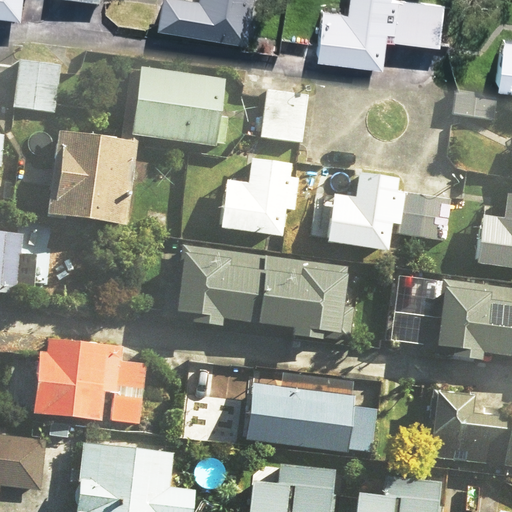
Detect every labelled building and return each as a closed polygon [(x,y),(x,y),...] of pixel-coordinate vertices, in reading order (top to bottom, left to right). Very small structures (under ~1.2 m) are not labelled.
[(0,0),(0,12),(24,16),(25,0),(0,0)] [(256,0),(166,0),(162,24),(249,40),(256,0)] [(351,0),(350,10),(327,7),(320,55),(386,65),(390,37),(441,44),(447,3),(426,0),(351,0)] [(511,36),(507,36),(500,84),(511,85),(511,36)] [(62,65),(20,60),(13,108),(55,114),(62,65)] [(229,79),(144,66),(143,71),(133,69),(124,133),(219,147),(229,79)] [(314,94),(267,89),(262,138),(308,144),(314,94)] [(496,94),(456,90),(454,115),(493,119),(496,94)] [(60,133),(52,214),(94,218),(129,224),(141,142),(105,134),(60,133)] [(252,183),(231,180),(224,228),(286,237),(290,209),(297,210),(302,178),(293,177),(294,164),(255,159),(252,183)] [(360,197),(338,193),(331,243),(391,251),(395,224),(404,225),(403,234),(446,240),(452,199),(400,192),(402,179),(364,173),(360,197)] [(507,218),(486,215),(479,263),(511,267),(511,194),(507,218)] [(26,234),(0,230),(0,291),(35,295),(40,254),(24,252),(26,234)] [(350,268),(184,246),(179,285),(169,284),(164,320),(227,327),(228,318),(295,327),(294,336),(326,341),(327,332),(345,334),(353,276),(349,276),(350,268)] [(511,287),(444,278),(439,318),(428,317),(424,352),(486,359),(487,351),(511,354),(511,287)] [(50,353),(42,352),(35,412),(104,421),(108,392),(117,393),(113,421),(140,424),(148,365),(124,362),(125,347),(51,337),(50,353)] [(357,395),(255,382),(248,439),(349,452),(350,449),(373,452),(379,409),(355,406),(357,395)] [(440,391),(432,457),(511,466),(511,416),(476,413),(478,396),(440,391)] [(0,502),(2,486),(42,491),(48,441),(0,435),(0,502)] [(176,452),(85,441),(77,510),(90,511),(195,511),(198,490),(172,487),(176,452)] [(281,482),(256,479),(252,511),(334,511),(339,469),(283,463),(281,482)] [(387,494),(362,492),(359,511),(442,511),(446,482),(389,476),(387,494)]
